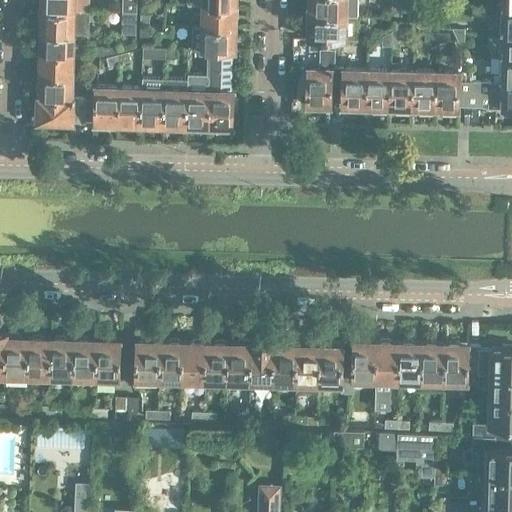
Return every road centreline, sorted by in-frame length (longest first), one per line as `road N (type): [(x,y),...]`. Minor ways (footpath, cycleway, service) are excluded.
road 1 (residential): [(0,276),(511,289)]
road 2 (unclassified): [(266,179),(11,170)]
road 3 (unclassified): [(511,187),(266,179)]
road 4 (unclassified): [(270,0),(266,179)]
road 5 (residential): [(11,170),(12,0)]
